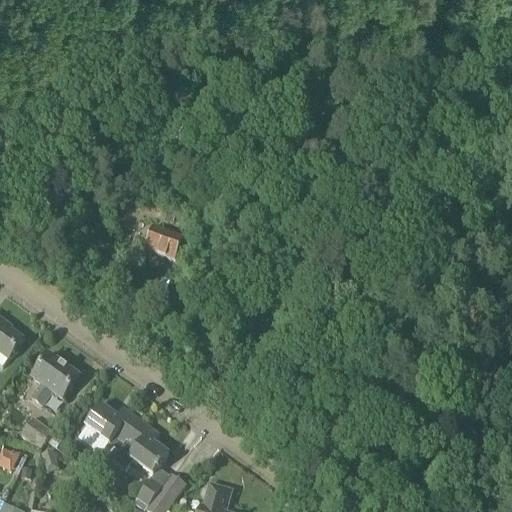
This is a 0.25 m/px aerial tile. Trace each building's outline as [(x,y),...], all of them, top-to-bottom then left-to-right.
[(167,214),(165,221),(173,224),(176,217),(167,214)] [(145,253),(176,265),(184,242),(154,230),(145,253)] [(118,273),(131,278),(136,267),(124,262),(118,273)] [(106,296),(131,301),(134,283),(110,278),(106,296)] [(0,369),(3,372),(8,365),(24,343),(3,328),(4,326),(0,322),(0,369)] [(30,402),(43,412),(53,398),(63,404),(79,382),(66,372),(65,373),(61,370),(62,369),(49,359),(32,382),(40,388),(30,402)] [(115,440),(125,448),(141,427),(123,414),(117,421),(101,410),(85,431),(109,448),(115,440)] [(21,440),(41,454),(53,437),(33,422),(21,440)] [(125,448),(112,466),(126,475),(133,466),(153,480),(168,459),(167,458),(169,456),(160,449),(158,451),(153,448),(159,440),(141,427),(125,448)] [(2,454),(0,457),(0,473),(10,478),(19,459),(11,455),(10,458),(2,454)] [(42,460),(48,477),(59,474),(54,457),(42,460)] [(105,472),(92,462),(86,471),(99,480),(105,472)] [(32,474),(23,473),(21,482),(30,483),(32,474)] [(162,492),(151,483),(137,503),(148,511),(160,496),(162,492)] [(200,511),(228,511),(233,495),(210,489),(203,511),(201,511),(200,511)] [(170,511),(175,507),(160,496),(148,511),(170,511)]
